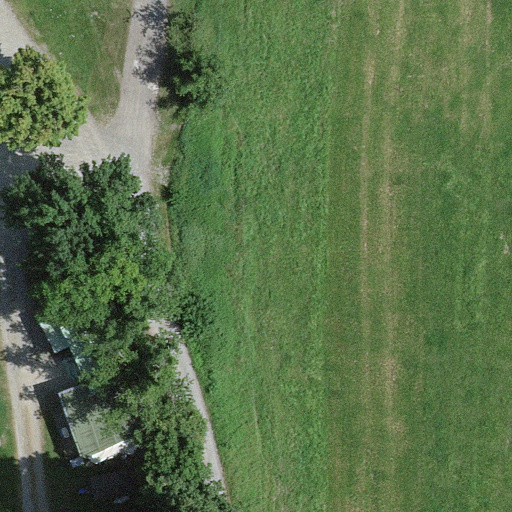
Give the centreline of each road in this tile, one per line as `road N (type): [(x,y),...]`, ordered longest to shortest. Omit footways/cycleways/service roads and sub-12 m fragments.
road 1 (track): [(35,511),(0,119)]
road 2 (track): [(143,233),(204,446),(212,511)]
road 3 (track): [(0,22),(143,233)]
road 4 (track): [(152,0),(139,143),(143,233)]
